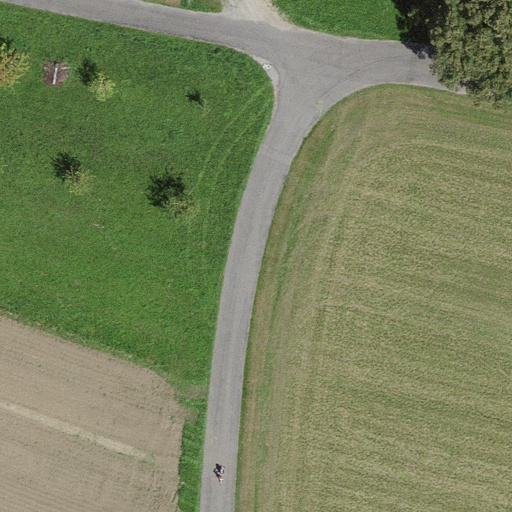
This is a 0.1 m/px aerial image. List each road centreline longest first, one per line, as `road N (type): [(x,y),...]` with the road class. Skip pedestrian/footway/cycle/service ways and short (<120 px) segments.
road 1 (unclassified): [(322,55),(284,139),(242,271),(222,511)]
road 2 (unclassified): [(322,55),(64,0)]
road 3 (unclassified): [(511,86),(322,55)]
